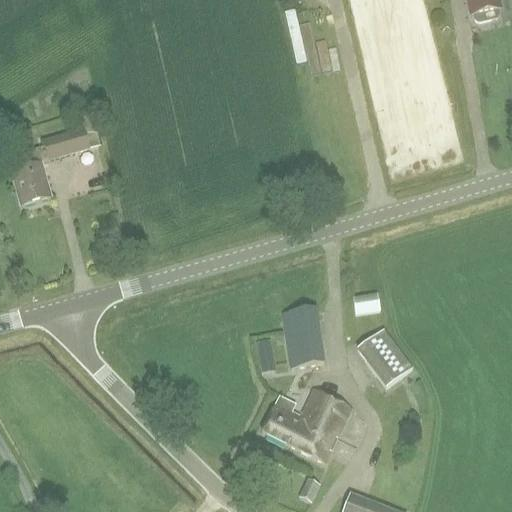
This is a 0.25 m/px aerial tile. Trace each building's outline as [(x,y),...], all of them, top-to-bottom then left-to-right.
[(494,14),(500,13),(497,0),(467,0),(472,19),(473,19),(474,24),(479,28),(493,24),(496,19),(494,14)] [(89,106),(88,101),(72,105),(75,117),(83,115),(84,118),(93,116),(92,112),(91,106),(89,106)] [(40,166),(88,153),(82,132),(42,144),(44,151),(22,157),(26,170),(11,174),(21,209),(50,201),(40,166)] [(382,313),(380,296),(355,300),(357,317),(382,313)] [(290,372),(325,367),(316,310),(282,315),(290,372)] [(415,373),(385,333),(359,352),(388,393),(415,373)] [(280,371),(272,347),(259,352),(267,375),(280,371)] [(261,436),(324,467),(352,412),(315,393),(299,423),(290,418),(295,408),(279,400),(261,436)] [(304,498),(315,504),(323,486),(312,481),(304,498)] [(387,511),(349,497),(346,504),(342,511),(387,511)]
